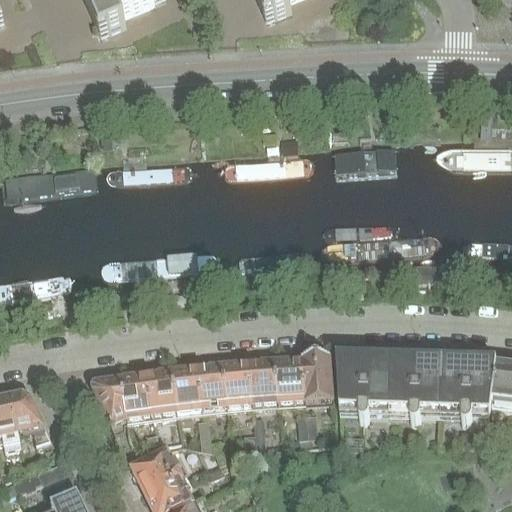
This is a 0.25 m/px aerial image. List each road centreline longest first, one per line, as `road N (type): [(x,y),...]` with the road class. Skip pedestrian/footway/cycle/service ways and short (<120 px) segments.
road 1 (residential): [(43,357),(269,329),(511,332)]
road 2 (tertiary): [(457,73),(99,91),(0,104)]
road 3 (residential): [(118,511),(43,357)]
